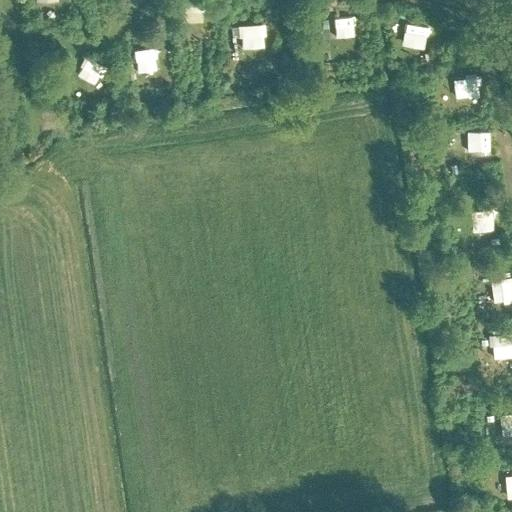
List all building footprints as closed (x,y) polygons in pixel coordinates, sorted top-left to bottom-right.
[(174,20),(198,19),(197,0),(175,0),(173,0),(174,20)] [(325,15),(329,36),(355,32),(352,11),(325,15)] [(397,52),(407,51),(407,46),(423,45),(422,21),(395,22),(397,52)] [(261,38),(261,24),(242,24),(242,38),(261,38)] [(150,46),(123,51),(125,62),(152,58),(150,46)] [(76,55),(71,73),(87,77),(92,60),(76,55)] [(464,130),(464,147),(483,147),(484,130),(464,130)] [(496,301),(511,300),(509,274),(494,274),(496,301)] [(490,350),(511,349),(511,330),(490,331),(490,350)] [(511,405),(497,407),(499,428),(511,426),(511,405)] [(500,495),(511,494),(511,470),(499,471),(500,495)]
